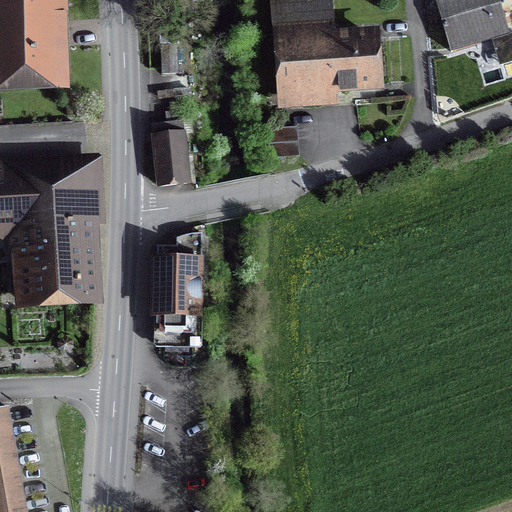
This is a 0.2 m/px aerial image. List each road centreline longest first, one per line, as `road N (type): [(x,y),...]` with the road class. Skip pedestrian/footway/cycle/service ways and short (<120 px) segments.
road 1 (residential): [(123,214),(266,190),(511,115)]
road 2 (secondary): [(123,214),(118,0)]
road 3 (secondary): [(112,392),(123,214)]
road 4 (secondary): [(107,511),(112,392)]
